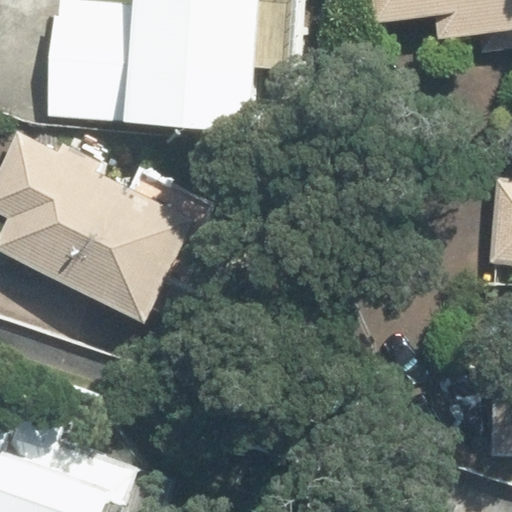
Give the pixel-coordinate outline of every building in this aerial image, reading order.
[(131,0),(68,0),(60,114),(262,129),(271,0),(136,0),(131,0)] [(511,0),(372,0),(378,33),(457,21),(461,49),(511,40),(511,0)] [(0,160),(0,244),(155,324),(211,215),(22,118),(0,160)] [(511,259),(511,178),(506,178),(497,258),(511,259)] [(511,353),(504,353),(501,460),(511,460),(511,353)] [(172,511),(193,451),(0,387),(0,511),(172,511)] [(353,511),(362,482),(231,444),(211,511),(353,511)]
